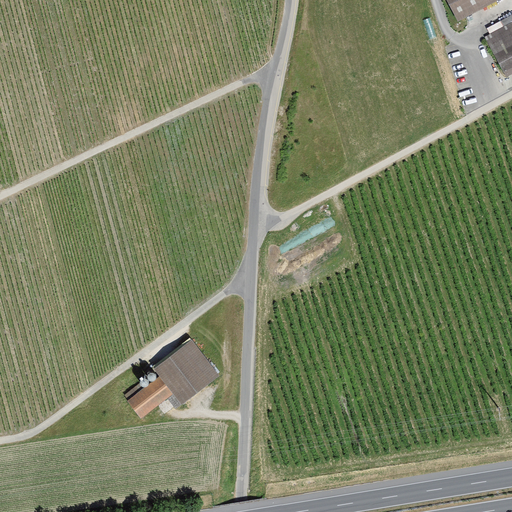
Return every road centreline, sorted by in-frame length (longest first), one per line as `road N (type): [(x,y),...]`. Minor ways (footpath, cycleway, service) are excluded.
road 1 (residential): [(253,221),(290,214),(511,94)]
road 2 (unclassified): [(241,511),(250,274)]
road 3 (residential): [(253,221),(289,0)]
road 4 (motorway): [(511,477),(296,511)]
